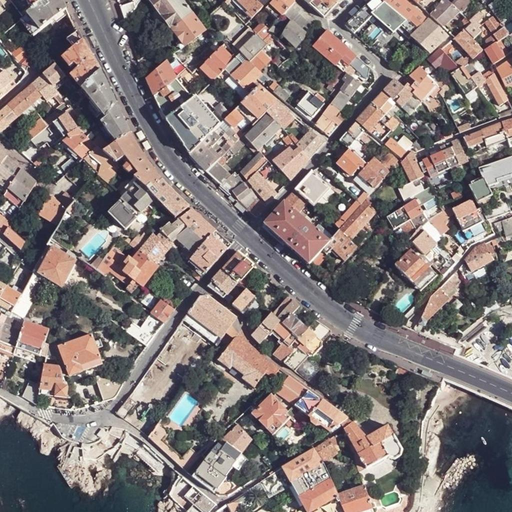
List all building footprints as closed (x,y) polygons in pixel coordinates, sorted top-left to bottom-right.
[(24,0),(9,0),(23,18),(28,14),(34,9),(33,7),(32,8),(24,0)] [(67,9),(62,0),(44,0),(34,9),(28,14),(41,30),(55,19),(66,9),(67,9)] [(29,0),(33,7),(34,9),(44,0),(29,0)] [(133,4),(135,9),(143,0),(132,0),(131,2),(133,4)] [(148,0),(160,14),(162,13),(178,0),(148,0)] [(172,30),(192,15),(180,0),(178,0),(162,13),(160,14),(172,30)] [(235,0),(254,18),(263,8),(258,3),(254,0),(235,0)] [(274,0),(270,5),(282,16),(284,14),(292,5),(295,3),(291,0),(274,0)] [(333,10),(339,4),(334,0),(315,0),(310,6),(325,19),(333,10)] [(372,0),(364,8),(372,16),(392,34),(397,29),(410,40),(413,37),(418,31),(429,21),(416,11),(416,10),(404,0),(372,0)] [(412,0),(423,9),(430,0),(437,0),(439,1),(442,2),(443,0),(412,0)] [(443,27),(459,12),(452,5),(446,0),(443,0),(442,2),(441,3),(431,16),(443,27)] [(470,2),(467,0),(455,0),(456,0),(452,5),(459,12),(461,10),(463,11),(464,11),(470,4),(470,2)] [(284,14),(292,22),(298,15),(303,10),(297,4),(295,3),(292,5),(284,14)] [(135,9),(133,4),(120,8),(125,21),(135,9)] [(501,23),(505,20),(502,15),(497,9),(493,4),(490,7),(501,23)] [(279,20),(282,16),(270,5),(266,9),(279,20)] [(372,16),(364,8),(356,15),(347,24),(347,26),(347,27),(347,28),(354,34),(372,16)] [(55,19),(58,22),(68,13),(66,9),(55,19)] [(317,22),(303,10),(298,15),(310,26),(312,28),(317,22)] [(478,23),(482,20),(485,17),(480,11),(474,16),(470,20),(476,25),(479,28),(481,26),(480,25),(478,23)] [(41,30),(28,14),(23,18),(21,19),(34,36),(41,30)] [(192,15),(172,30),(180,41),(185,47),(197,38),(202,33),(205,31),(192,15)] [(298,15),(292,22),(304,33),(310,26),(298,15)] [(468,28),(472,24),(469,21),(464,16),(460,21),(468,28)] [(493,18),(486,23),(494,35),(499,42),(499,41),(509,35),(505,29),(501,30),(493,18)] [(481,31),(478,28),(479,28),(476,25),(470,20),(469,21),(472,24),(468,28),(466,30),(474,39),(481,31)] [(511,33),(511,29),(505,20),(501,23),(505,29),(509,35),(511,33)] [(431,53),(446,40),(447,39),(446,37),(429,21),(418,31),(413,37),(427,50),(431,53)] [(292,22),(283,36),(295,48),(301,41),(304,33),(292,22)] [(267,46),(274,38),(274,37),(268,31),(267,30),(261,24),(253,32),(255,35),(267,46)] [(280,31),(273,25),(271,28),(268,31),(274,37),(280,31)] [(214,32),(217,36),(219,34),(214,26),(211,29),(214,32)] [(253,32),(249,28),(239,39),(245,46),(255,35),(253,32)] [(81,36),(77,31),(75,32),(67,39),(68,40),(75,47),(83,39),(81,36)] [(327,31),(317,43),(339,61),(348,50),(344,46),(335,39),(327,31)] [(483,51),(477,45),(464,32),(463,31),(455,38),(455,39),(470,56),(474,60),(474,59),(483,51)] [(201,43),(214,55),(221,47),(225,44),(217,36),(214,32),(207,39),(201,43)] [(202,33),(197,38),(201,43),(207,39),(202,33)] [(245,46),(239,53),(241,54),(247,61),(250,63),(263,51),(262,50),(267,46),(255,35),(245,46)] [(491,38),(495,44),(496,44),(499,42),(494,35),(491,38)] [(421,55),(427,50),(413,37),(410,40),(407,43),(421,55)] [(90,53),(83,39),(75,47),(69,52),(63,58),(72,67),(76,63),(79,67),(72,74),(83,88),(101,71),(90,53)] [(245,46),(239,39),(232,46),(237,51),(239,53),(245,46)] [(181,50),(185,47),(180,41),(176,44),(181,50)] [(502,55),(506,52),(499,41),(499,42),(496,44),(502,55)] [(201,43),(196,48),(202,54),(188,67),(188,68),(193,74),(197,69),(199,71),(201,69),(206,63),(214,55),(201,43)] [(335,66),(339,61),(317,43),(313,47),(335,66)] [(399,51),(390,43),(380,56),(389,63),(399,51)] [(444,53),(445,54),(453,48),(449,43),(443,48),(442,49),(444,53)] [(494,64),(504,58),(502,55),(496,44),(495,44),(486,50),(494,64)] [(225,70),(234,61),(231,57),(224,50),(221,47),(214,55),(206,63),(218,76),(219,76),(225,70)] [(15,49),(11,53),(26,72),(27,71),(29,62),(31,59),(26,54),(21,48),(17,51),(15,49)] [(182,60),(188,67),(202,54),(196,48),(182,60)] [(281,53),(288,60),(291,58),(290,56),(291,54),(286,48),(281,53)] [(429,60),(436,68),(437,67),(441,71),(443,69),(446,70),(451,75),(460,70),(457,67),(455,64),(445,54),(444,53),(442,49),(429,60)] [(335,66),(342,73),(342,72),(343,73),(349,66),(356,57),(348,50),(339,61),(335,66)] [(255,67),(259,71),(271,59),(265,53),(263,51),(250,63),(255,67)] [(247,61),(241,54),(237,58),(244,65),(247,61)] [(460,70),(464,67),(464,68),(472,62),(474,60),(470,56),(464,61),(457,67),(460,70)] [(356,57),(349,66),(343,73),(347,76),(350,78),(355,71),(358,73),(360,75),(367,80),(368,79),(369,69),(363,64),(356,57)] [(505,88),(511,84),(511,57),(495,70),(505,88)] [(259,88),(255,84),(257,79),(257,78),(262,74),(259,71),(255,67),(250,63),(247,61),(244,65),(237,58),(234,61),(225,70),(250,96),(259,88)] [(277,58),(273,62),(279,68),(282,64),(277,58)] [(64,67),(59,61),(55,64),(64,74),(66,72),(63,68),(64,67)] [(172,84),(178,79),(168,65),(167,63),(166,62),(146,80),(154,98),(172,84)] [(474,65),(472,62),(464,68),(466,71),(474,65)] [(206,63),(201,69),(212,81),(218,76),(206,63)] [(55,64),(44,74),(54,85),(59,82),(66,76),(64,74),(55,64)] [(474,65),(466,71),(470,76),(478,88),(485,82),(485,81),(484,79),(482,77),(474,65)] [(458,86),(470,76),(466,71),(464,68),(464,67),(460,70),(451,75),(458,86)] [(420,68),(410,78),(417,84),(412,87),(417,92),(415,95),(421,101),(428,93),(430,91),(436,85),(433,81),(420,68)] [(225,70),(219,76),(245,101),(250,96),(225,70)] [(492,70),(482,77),(484,79),(485,81),(488,79),(494,74),(493,73),(492,70)] [(106,80),(101,71),(83,88),(92,98),(93,100),(105,112),(108,117),(104,121),(119,141),(131,133),(123,118),(121,114),(114,98),(108,83),(106,80)] [(350,78),(347,76),(343,73),(342,72),(342,73),(336,78),(338,80),(337,82),(343,88),(350,78)] [(44,74),(33,84),(43,95),(48,101),(52,97),(47,92),(54,85),(44,74)] [(508,101),(494,74),(488,79),(485,81),(485,82),(499,106),(508,101)] [(12,88),(17,83),(11,76),(0,85),(0,86),(6,93),(12,88)] [(458,86),(466,97),(474,91),(478,88),(470,76),(458,86)] [(439,77),(433,81),(436,85),(437,85),(442,81),(439,77)] [(350,98),(358,89),(360,85),(350,78),(343,88),(340,92),(350,98)] [(417,84),(410,78),(404,82),(408,85),(408,84),(412,87),(417,84)] [(191,103),(194,99),(192,96),(180,81),(178,79),(172,84),(154,98),(160,111),(166,121),(191,103)] [(334,80),(330,85),(334,88),(338,90),(339,92),(340,91),(340,92),(343,88),(337,82),(334,80)] [(400,98),(398,96),(405,89),(404,88),(395,80),(390,85),(384,92),(397,103),(397,102),(400,98)] [(269,89),(274,94),(279,87),(280,87),(274,82),(269,89)] [(33,84),(22,93),(32,105),(33,103),(37,108),(44,102),(40,98),(43,95),(33,84)] [(424,103),(421,101),(415,95),(417,92),(412,87),(408,84),(408,85),(404,88),(405,89),(398,96),(400,98),(397,102),(403,107),(408,102),(416,110),(424,103)] [(57,88),(54,85),(47,92),(52,97),(55,95),(63,104),(56,109),(56,110),(58,112),(61,115),(68,110),(72,106),(69,103),(69,101),(66,99),(60,91),(57,88)] [(438,93),(441,90),(440,88),(437,85),(436,85),(430,91),(435,96),(438,93)] [(445,85),(440,88),(441,90),(438,93),(442,96),(442,97),(450,91),(445,85)] [(289,97),(279,87),(274,94),(284,103),(289,97)] [(259,88),(250,96),(245,101),(241,105),(259,121),(264,116),(266,113),(277,103),(259,88)] [(330,105),(338,94),(336,93),(338,90),(334,88),(332,92),(328,98),(325,102),(325,103),(326,103),(330,105)] [(358,89),(350,98),(358,103),(364,96),(369,90),(365,88),(362,92),(358,89)] [(192,96),(194,99),(196,97),(202,91),(200,89),(192,96)] [(340,92),(340,91),(339,92),(338,94),(330,105),(330,106),(340,112),(349,100),(349,99),(350,98),(340,92)] [(469,101),(472,101),(476,98),(476,95),(474,91),(466,97),(469,101)] [(373,104),(386,115),(388,112),(392,108),(397,103),(384,92),(378,98),(373,104)] [(22,93),(9,105),(18,116),(32,105),(22,93)] [(322,109),(324,106),(314,98),(309,93),(308,95),(304,99),(294,111),(303,118),(310,124),(311,122),(322,109)] [(324,106),(326,103),(325,103),(325,102),(323,101),(324,100),(317,94),(314,98),(324,106)] [(72,99),(69,96),(66,99),(69,101),(69,103),(72,106),(76,110),(79,106),(73,98),(72,99)] [(190,155),(213,132),(219,126),(220,125),(201,104),(196,97),(194,99),(191,103),(166,121),(190,155)] [(90,103),(88,105),(99,117),(105,112),(93,100),(90,103)] [(285,129),(296,118),(290,114),(277,103),(266,113),(268,115),(278,126),(280,123),(285,129)] [(214,110),(224,121),(226,120),(230,115),(220,104),(214,110)] [(386,115),(373,104),(366,112),(357,122),(368,132),(373,127),(374,128),(386,115)] [(18,116),(9,105),(5,108),(14,119),(18,116)] [(36,110),(32,105),(18,116),(22,121),(36,110)] [(230,115),(226,120),(233,126),(233,127),(236,125),(237,126),(238,125),(248,115),(256,123),(257,122),(259,121),(241,105),(230,115)] [(88,115),(79,106),(76,110),(79,114),(84,119),(88,115)] [(340,112),(330,106),(326,112),(322,117),(332,123),(338,115),(340,112)] [(14,119),(5,108),(0,112),(0,118),(6,125),(14,119)] [(54,121),(61,115),(58,112),(56,110),(45,120),(49,124),(54,121)] [(69,112),(55,122),(61,131),(65,135),(67,133),(79,125),(75,119),(71,114),(69,112)] [(84,119),(79,114),(75,119),(79,125),(80,126),(87,122),(84,119)] [(278,126),(268,115),(265,118),(259,124),(254,129),(246,138),(258,151),(277,132),(281,129),(278,126)] [(338,115),(332,123),(338,127),(342,122),(344,120),(340,117),(338,115)] [(399,123),(404,128),(406,126),(396,115),(394,117),(399,123)] [(332,123),(322,117),(316,126),(315,125),(315,126),(329,138),(334,132),(338,127),(332,123)] [(399,123),(394,117),(391,120),(386,126),(392,131),(399,123)] [(45,120),(43,118),(30,129),(33,133),(21,143),(24,146),(31,140),(36,136),(49,124),(45,120)] [(220,125),(219,126),(226,133),(233,126),(226,120),(224,121),(220,125)] [(508,141),(511,139),(511,121),(502,124),(508,141)] [(458,130),(460,134),(463,133),(471,130),(468,123),(458,128),(458,129),(458,130)] [(347,133),(341,141),(350,150),(357,157),(362,151),(363,150),(355,143),(364,132),(355,124),(347,133)] [(502,124),(482,132),(485,142),(487,148),(487,149),(508,141),(502,124)] [(246,133),(238,125),(237,126),(236,125),(233,127),(239,132),(236,134),(240,139),(243,136),(246,133)] [(65,141),(84,158),(98,146),(98,145),(92,139),(79,126),(68,134),(70,137),(67,139),(65,141)] [(224,135),(234,145),(240,139),(236,134),(239,132),(233,127),(233,126),(226,133),(224,135)] [(305,126),(301,131),(306,136),(311,131),(305,126)] [(65,135),(61,131),(56,135),(62,143),(65,141),(67,139),(65,135)] [(325,143),(311,131),(306,136),(299,143),(296,147),(297,147),(309,161),(312,157),(321,148),(325,143)] [(104,140),(97,132),(92,139),(98,145),(104,140)] [(190,155),(197,164),(211,150),(216,144),(221,139),(219,137),(213,132),(190,155)] [(449,132),(442,135),(443,137),(445,140),(451,138),(449,132)] [(464,138),(469,149),(473,147),(477,146),(480,152),(487,148),(485,142),(482,132),(464,138)] [(137,143),(131,133),(119,141),(112,147),(105,152),(117,162),(125,157),(129,163),(124,168),(130,173),(134,169),(137,173),(133,176),(135,178),(139,181),(149,190),(162,180),(160,177),(154,169),(151,166),(139,146),(137,143)] [(293,142),(296,147),(299,143),(292,135),(288,138),(293,142)] [(257,156),(260,153),(258,151),(246,138),(243,136),(240,139),(245,144),(257,156)] [(283,141),(286,146),(288,147),(293,142),(288,138),(288,137),(283,141)] [(112,147),(105,139),(104,140),(98,145),(98,146),(105,152),(112,147)] [(230,149),(234,154),(245,144),(240,139),(234,145),(231,147),(230,149)] [(467,159),(460,144),(459,141),(458,141),(458,139),(445,145),(440,148),(441,151),(442,152),(450,170),(468,161),(467,159)] [(427,148),(420,141),(418,143),(414,148),(415,150),(416,152),(427,148)] [(288,147),(292,152),(297,147),(296,147),(293,142),(288,147)] [(406,153),(393,142),(392,143),(391,142),(386,148),(399,158),(401,159),(406,153)] [(221,150),(225,154),(230,149),(231,147),(228,143),(221,150)] [(219,159),(225,154),(221,150),(216,144),(211,150),(219,159)] [(105,152),(98,146),(84,158),(96,173),(108,183),(121,166),(117,162),(105,152)] [(309,161),(297,147),(292,152),(288,147),(286,149),(278,157),(272,162),(272,163),(290,181),(300,171),(309,161)] [(234,154),(230,149),(225,154),(219,159),(216,162),(221,167),(226,162),(234,154)] [(211,150),(197,164),(205,172),(216,162),(219,159),(211,150)] [(337,164),(351,177),(359,168),(363,163),(361,161),(357,157),(350,150),(337,164)] [(357,157),(361,161),(366,156),(367,155),(362,151),(357,157)] [(413,152),(411,152),(402,163),(410,183),(420,179),(423,178),(423,177),(415,159),(413,152)] [(442,152),(422,161),(422,163),(418,165),(423,174),(427,172),(430,179),(450,170),(442,152)] [(247,181),(267,161),(260,153),(257,156),(241,173),(247,181)] [(382,168),(388,173),(394,167),(399,162),(392,157),(389,154),(387,156),(378,166),(382,168)] [(38,160),(31,155),(28,158),(34,163),(38,160)] [(80,162),(73,156),(62,167),(68,173),(80,162)] [(371,161),(366,156),(361,161),(363,163),(367,166),(367,167),(371,161)] [(22,170),(8,157),(0,166),(0,177),(11,186),(22,170)] [(477,204),(492,197),(491,195),(488,189),(497,186),(498,185),(497,182),(509,178),(511,176),(511,157),(476,171),(479,176),(481,181),(469,187),(472,193),(477,204)] [(375,190),(389,174),(387,173),(388,173),(382,168),(378,166),(373,160),(372,161),(371,161),(367,167),(367,166),(363,171),(359,175),(375,190)] [(267,161),(247,181),(253,188),(252,189),(268,206),(273,200),(277,195),(266,183),(271,177),(277,172),(267,161)] [(219,184),(230,175),(221,167),(216,162),(205,172),(219,184)] [(36,183),(22,170),(11,186),(9,190),(24,203),(29,195),(36,183)] [(277,172),(271,177),(280,187),(283,189),(288,184),(277,172)] [(304,181),(296,190),(309,202),(314,207),(330,188),(312,172),(304,181)] [(221,186),(225,189),(239,178),(235,173),(232,177),(221,186)] [(467,182),(476,178),(475,177),(474,173),(465,178),(467,182)] [(219,184),(221,186),(232,177),(230,175),(219,184)] [(375,190),(359,175),(355,180),(354,180),(370,195),(375,190)] [(426,189),(430,187),(425,177),(425,176),(424,177),(423,177),(423,178),(420,179),(424,187),(426,189)] [(481,181),(479,176),(475,177),(476,178),(467,182),(469,187),(481,181)] [(11,186),(0,177),(0,183),(8,190),(9,190),(11,186)] [(139,181),(135,178),(120,194),(123,197),(139,181)] [(225,189),(230,194),(244,184),(239,178),(225,189)] [(169,188),(162,180),(149,190),(156,198),(160,201),(162,199),(164,201),(161,204),(175,217),(188,207),(187,204),(183,201),(176,195),(174,193),(169,188)] [(149,190),(139,181),(123,197),(118,202),(119,203),(120,202),(136,218),(156,198),(149,190)] [(42,189),(36,183),(29,195),(32,196),(33,194),(38,196),(42,189)] [(244,184),(230,194),(239,202),(250,191),(244,184)] [(96,195),(86,185),(80,190),(91,200),(96,195)] [(499,192),(497,186),(488,189),(491,195),(499,192)] [(426,189),(424,187),(412,194),(414,197),(426,189)] [(416,201),(419,206),(434,197),(430,187),(426,189),(414,197),(413,197),(414,199),(415,198),(416,201)] [(268,206),(252,189),(250,191),(239,202),(256,218),(262,211),(268,206)] [(24,203),(9,190),(8,190),(4,195),(20,209),(24,203)] [(91,200),(80,190),(76,195),(86,205),(91,200)] [(284,203),(298,215),(301,211),(309,202),(296,190),(284,203)] [(463,198),(460,190),(450,195),(453,200),(454,200),(454,201),(463,198)] [(68,194),(66,192),(58,202),(67,211),(75,201),(73,198),(68,194)] [(340,218),(351,206),(335,192),(325,204),(340,218)] [(357,193),(353,197),(356,200),(360,203),(363,199),(357,193)] [(56,201),(50,196),(40,214),(59,225),(67,211),(58,202),(56,201)] [(408,202),(401,206),(403,208),(416,201),(415,198),(414,199),(408,202)] [(360,203),(356,200),(351,206),(340,218),(334,224),(340,230),(352,217),(362,205),(360,203)] [(376,212),(367,201),(362,205),(352,217),(363,226),(365,225),(376,212)] [(419,206),(416,201),(403,208),(411,221),(424,214),(419,206)] [(485,233),(480,224),(482,223),(476,211),(471,201),(453,209),(452,210),(454,214),(463,232),(467,241),(485,233)] [(136,218),(120,202),(119,203),(110,213),(125,229),(126,229),(136,219),(136,218)] [(450,202),(441,207),(443,210),(444,209),(445,209),(451,204),(450,202)] [(266,227),(309,265),(321,252),(327,245),(329,243),(314,229),(308,224),(298,215),(284,203),(264,225),(266,227)] [(445,209),(451,216),(454,214),(452,210),(453,209),(451,204),(445,209)] [(509,205),(483,214),(487,221),(488,221),(510,212),(510,213),(511,212),(509,205)] [(403,208),(387,218),(394,231),(400,227),(411,221),(403,208)] [(443,210),(428,221),(421,228),(431,239),(438,234),(440,236),(449,229),(445,225),(444,222),(448,218),(450,217),(444,209),(443,210)] [(482,223),(484,222),(480,215),(479,212),(481,211),(480,209),(476,211),(482,223)] [(200,217),(192,210),(172,226),(170,223),(161,230),(162,232),(171,242),(176,238),(200,217)] [(301,211),(298,215),(308,224),(311,220),(301,211)] [(11,223),(0,213),(0,230),(4,235),(8,228),(11,223)] [(125,229),(110,213),(103,221),(118,236),(125,229)] [(421,228),(428,221),(424,214),(411,221),(418,231),(421,228)] [(205,222),(200,217),(176,238),(194,255),(212,235),(215,231),(205,222)] [(352,217),(340,230),(338,232),(349,242),(356,234),(358,232),(360,230),(363,226),(352,217)] [(511,233),(511,217),(510,218),(511,223),(509,223),(508,219),(501,221),(502,227),(505,235),(511,233)] [(411,221),(400,227),(410,241),(418,231),(411,221)] [(493,224),(496,229),(500,228),(502,227),(501,221),(493,224)] [(318,224),(314,229),(329,243),(333,237),(318,224)] [(371,234),(373,232),(367,226),(365,225),(363,226),(371,234)] [(368,237),(371,234),(363,226),(360,230),(368,237)] [(12,242),(20,250),(25,241),(11,231),(8,228),(4,235),(12,242)] [(416,247),(425,256),(430,251),(432,249),(437,244),(431,239),(421,228),(418,231),(410,241),(414,245),(416,247)] [(221,236),(215,231),(212,235),(218,240),(217,241),(227,250),(231,245),(221,236)] [(171,242),(162,232),(157,237),(155,234),(154,234),(149,240),(145,244),(144,246),(139,252),(153,263),(166,248),(171,242)] [(345,262),(358,249),(349,242),(338,232),(333,237),(329,243),(327,245),(331,250),(345,262)] [(485,233),(467,241),(470,246),(471,246),(487,238),(485,233)] [(144,246),(130,235),(125,241),(133,248),(139,252),(144,246)] [(218,240),(212,235),(194,255),(191,260),(197,265),(206,273),(227,250),(217,241),(218,240)] [(149,240),(145,236),(141,241),(145,244),(149,240)] [(503,242),(501,236),(500,237),(494,239),(496,244),(503,242)] [(489,255),(495,252),(493,245),(491,241),(484,244),(489,255)] [(432,249),(437,254),(439,254),(443,251),(437,244),(432,249)] [(484,266),(492,262),(492,259),(489,255),(484,244),(475,249),(471,253),(464,261),(470,271),(471,273),(484,266)] [(326,256),(331,250),(327,245),(321,252),(326,256)] [(53,247),(48,257),(46,256),(44,257),(42,259),(42,261),(44,263),(39,273),(62,287),(76,261),(64,254),(53,247)] [(416,247),(412,251),(429,268),(433,263),(432,262),(429,259),(425,256),(416,247)] [(143,286),(157,266),(153,263),(139,252),(134,258),(133,260),(129,257),(126,258),(120,253),(113,248),(107,255),(115,260),(109,270),(109,271),(129,286),(134,280),(138,284),(143,286)] [(77,257),(67,249),(64,254),(76,261),(77,257)] [(396,267),(413,285),(429,269),(429,268),(412,251),(396,267)] [(443,251),(439,254),(444,259),(440,263),(438,260),(435,263),(434,264),(434,265),(433,266),(444,277),(456,264),(452,260),(446,254),(443,251)] [(251,263),(239,252),(223,269),(238,283),(243,277),(247,273),(251,268),(254,265),(251,263)] [(115,260),(107,255),(97,270),(106,276),(109,271),(109,270),(115,260)] [(492,262),(484,266),(488,274),(499,268),(497,259),(492,262)] [(457,270),(461,276),(470,271),(464,261),(457,270)] [(206,273),(197,265),(193,270),(202,278),(206,273)] [(238,283),(223,269),(217,276),(207,287),(223,299),(238,283)] [(437,277),(429,269),(413,285),(421,293),(437,277)] [(353,279),(344,270),(334,282),(343,290),(353,279)] [(454,286),(459,281),(454,274),(439,289),(449,298),(451,296),(458,289),(454,286)] [(44,282),(32,275),(31,279),(26,288),(22,295),(13,313),(21,317),(23,319),(24,319),(44,282)] [(243,277),(238,283),(244,288),(249,282),(243,277)] [(138,284),(134,280),(129,286),(126,290),(131,294),(138,284)] [(22,295),(7,287),(0,299),(0,306),(1,307),(12,313),(13,313),(22,295)] [(418,324),(421,325),(423,321),(425,323),(449,298),(439,289),(430,298),(418,324)] [(170,316),(174,310),(148,291),(140,302),(151,310),(157,302),(158,303),(151,313),(164,323),(170,316)] [(246,291),(232,306),(237,310),(243,314),(256,299),(246,291)] [(498,311),(511,307),(507,292),(476,302),(484,317),(485,316),(498,311)] [(200,297),(188,313),(222,339),(226,333),(237,319),(207,296),(200,297)] [(424,326),(431,329),(432,326),(435,326),(439,328),(444,330),(448,325),(448,323),(446,321),(461,305),(451,296),(449,298),(425,323),(424,326)] [(294,302),(289,297),(281,307),(274,315),(278,319),(294,302)] [(261,304),(256,299),(243,314),(247,317),(248,317),(261,304)] [(297,304),(294,302),(278,319),(281,323),(284,324),(292,315),(300,307),(297,304)] [(281,307),(276,303),(272,307),(274,308),(270,312),(272,314),(274,315),(281,307)] [(272,307),(269,304),(265,308),(270,312),(274,308),(272,307)] [(1,307),(0,309),(0,310),(10,316),(12,313),(1,307)] [(0,310),(0,314),(9,319),(10,319),(10,317),(10,316),(0,310)] [(270,312),(261,322),(263,324),(272,314),(270,312)] [(21,317),(13,313),(12,313),(10,316),(10,317),(22,323),(23,319),(21,317)] [(222,339),(188,313),(185,318),(183,321),(217,346),(222,339)] [(0,341),(1,342),(10,319),(9,319),(0,314),(0,341)] [(271,333),(281,323),(278,319),(274,315),(272,314),(263,324),(261,322),(258,325),(257,327),(258,328),(261,332),(255,339),(260,345),(267,337),(269,335),(271,333)] [(308,330),(292,315),(284,324),(292,333),(299,339),(308,330)] [(10,319),(1,342),(16,349),(24,325),(22,323),(10,317),(10,319)] [(247,317),(247,318),(247,325),(251,335),(258,328),(257,327),(258,325),(248,317),(247,317)] [(243,337),(237,319),(226,333),(234,339),(218,361),(230,370),(232,367),(245,376),(242,379),(254,388),(265,374),(273,379),(280,370),(262,357),(256,351),(249,345),(243,337)] [(24,325),(16,349),(33,354),(40,357),(45,344),(49,331),(30,324),(25,323),(24,325)] [(131,334),(137,326),(133,323),(127,332),(128,333),(131,334)] [(147,346),(164,323),(151,328),(140,328),(137,326),(131,334),(147,346)] [(284,324),(281,323),(271,333),(273,335),(283,343),(285,342),(292,333),(284,324)] [(331,331),(321,324),(316,328),(312,334),(317,338),(321,342),(329,334),(331,331)] [(483,324),(464,345),(466,347),(485,326),(483,324)] [(313,325),(308,330),(312,334),(316,328),(313,325)] [(261,332),(258,328),(251,335),(255,339),(261,332)] [(312,334),(308,330),(299,339),(302,342),(309,347),(317,339),(317,338),(312,334)] [(299,339),(292,333),(285,342),(290,347),(296,342),(299,339)] [(91,336),(58,348),(69,377),(82,372),(80,366),(100,359),(91,336)] [(60,342),(55,337),(50,343),(52,348),(60,342)] [(317,338),(317,339),(309,347),(314,351),(321,342),(317,338)] [(173,342),(169,339),(165,347),(168,349),(173,342)] [(16,349),(1,342),(0,343),(0,351),(1,353),(13,357),(14,356),(16,349)] [(280,360),(284,363),(295,351),(290,347),(285,342),(283,343),(273,355),(280,360)] [(309,347),(302,342),(299,345),(297,347),(308,356),(314,351),(309,347)] [(322,346),(321,342),(314,351),(308,356),(313,356),(322,346)] [(52,348),(50,343),(48,345),(46,358),(56,360),(54,353),(54,352),(52,348)] [(168,349),(165,347),(159,354),(165,358),(170,350),(168,349)] [(308,356),(297,347),(295,351),(284,363),(286,364),(295,371),(304,361),(308,356)] [(0,384),(3,386),(13,357),(1,353),(0,356),(0,384)] [(100,359),(80,366),(82,372),(102,365),(100,359)] [(59,367),(44,365),(41,386),(40,390),(55,392),(55,397),(66,399),(66,395),(67,389),(62,377),(61,374),(59,367)] [(116,370),(95,377),(104,402),(113,399),(116,397),(117,395),(123,385),(116,370)] [(326,381),(317,375),(316,377),(311,384),(319,390),(326,381)] [(294,381),(288,377),(282,386),(301,400),(308,392),(294,381)] [(8,380),(4,387),(10,390),(14,383),(8,380)] [(41,386),(30,381),(23,398),(36,406),(37,406),(39,395),(40,390),(41,386)] [(301,400),(282,386),(277,393),(295,406),(300,401),(301,400)] [(132,394),(141,400),(145,394),(136,388),(132,394)] [(315,397),(308,392),(301,400),(300,401),(314,411),(322,402),(315,397)] [(271,398),(265,393),(262,396),(267,402),(271,398)] [(141,400),(132,394),(116,415),(124,421),(141,400)] [(257,400),(250,407),(256,412),(267,402),(262,396),(257,400)] [(272,399),(271,398),(267,402),(256,412),(254,415),(274,435),(279,429),(285,423),(290,418),(287,414),(280,407),(276,403),(272,399)] [(314,411),(300,401),(295,406),(309,417),(314,411)] [(332,409),(322,402),(314,411),(309,417),(311,418),(311,423),(316,426),(321,426),(329,433),(337,427),(339,425),(340,424),(342,423),(342,416),(335,411),(332,409)] [(289,411),(283,405),(280,407),(287,414),(289,411)] [(349,421),(342,416),(342,423),(340,424),(342,428),(344,430),(347,429),(348,426),(352,423),(349,421)] [(299,427),(290,418),(285,423),(288,426),(293,430),(299,427)] [(288,426),(285,423),(279,429),(282,432),(288,426)] [(366,439),(352,423),(348,426),(347,429),(344,430),(344,431),(362,462),(366,470),(388,458),(389,459),(395,460),(400,457),(402,451),(387,427),(366,439)] [(169,433),(158,425),(149,439),(159,448),(163,442),(169,433)] [(238,426),(225,438),(241,454),(251,440),(238,426)] [(107,448),(121,450),(125,430),(111,428),(107,448)] [(282,432),(279,429),(274,435),(273,436),(277,440),(283,434),(282,432)] [(241,454),(225,438),(218,445),(209,456),(193,478),(213,494),(216,489),(217,490),(224,481),(226,478),(226,477),(232,468),(231,467),(241,454)] [(329,440),(314,450),(322,464),(337,454),(333,447),(329,440)] [(181,459),(163,442),(159,448),(176,464),(181,459)] [(204,451),(202,448),(196,454),(198,456),(204,451)] [(196,454),(190,449),(181,459),(176,464),(187,474),(200,458),(198,456),(196,454)] [(314,450),(290,464),(300,482),(324,469),(322,464),(314,450)] [(246,459),(241,454),(231,467),(232,468),(226,477),(226,478),(224,481),(227,484),(235,477),(246,459)] [(290,464),(283,469),(293,487),(300,482),(290,464)] [(293,487),(283,469),(277,472),(270,476),(264,480),(260,483),(263,487),(269,498),(293,487)] [(330,481),(324,469),(300,482),(293,487),(299,498),(330,481)] [(439,483),(428,476),(422,486),(421,496),(430,501),(431,498),(439,483)] [(337,497),(330,481),(299,498),(306,511),(313,511),(338,498),(337,497)] [(253,488),(248,491),(251,496),(256,493),(263,487),(260,483),(253,488)] [(363,487),(337,497),(338,498),(343,511),(362,511),(371,509),(363,487)] [(228,504),(227,505),(229,511),(240,511),(255,502),(251,496),(248,491),(239,497),(228,504)] [(409,511),(413,506),(415,492),(399,496),(400,500),(398,504),(385,508),(380,507),(378,501),(373,502),(376,511),(409,511)] [(343,511),(338,498),(313,511),(343,511)]
